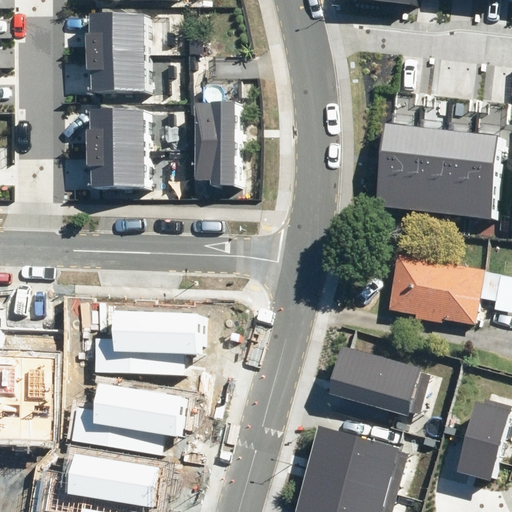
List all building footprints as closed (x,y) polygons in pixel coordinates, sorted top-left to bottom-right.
[(169,17),(101,15),(100,91),(167,93),(169,17)] [(427,43),(412,45),(416,72),(433,70),(435,88),(509,77),(501,20),(425,30),(427,43)] [(218,81),(188,80),(187,102),(217,103),(218,81)] [(201,103),(200,188),(240,188),(241,104),(201,103)] [(169,109),(103,107),(101,185),(167,186),(169,109)] [(384,127),(375,205),(494,218),(503,141),(384,127)] [(485,219),(448,218),(448,232),(484,232),(485,219)] [(185,243),(173,254),(168,248),(107,302),(124,322),(129,318),(149,340),(205,290),(195,278),(207,268),(185,243)] [(495,268),(403,258),(398,313),(489,323),(495,268)] [(353,344),(339,393),(419,415),(433,366),(353,344)] [(511,375),(485,367),(480,382),(496,386),(494,393),(511,398),(511,375)] [(130,379),(73,426),(108,468),(165,421),(130,379)] [(511,404),(486,397),(466,469),(500,479),(511,436),(511,404)] [(307,511),(309,511),(391,511),(410,449),(330,427),(307,511)] [(38,511),(98,511),(102,499),(46,484),(38,511)] [(478,485),(471,506),(490,511),(502,511),(508,494),(478,485)]
